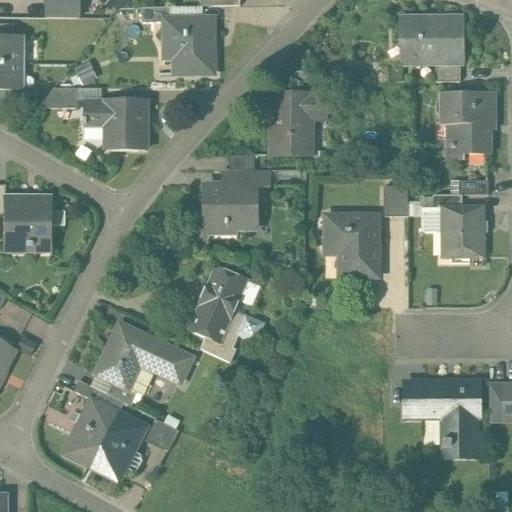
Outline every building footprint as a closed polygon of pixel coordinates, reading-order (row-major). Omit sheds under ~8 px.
[(47,0),(47,19),(78,20),(78,0),(47,0)] [(110,10),(117,0),(102,0),(101,2),(101,3),(110,10)] [(142,24),(157,23),(158,23),(163,23),(163,20),(169,20),(169,9),(141,10),(142,24)] [(214,75),(213,57),(213,19),(163,20),(164,59),(173,60),(174,76),(214,75)] [(461,64),(461,29),(461,28),(461,19),(401,19),(401,50),(401,54),(443,54),(443,63),(459,63),(459,64),(461,64)] [(0,38),(13,39),(13,29),(13,26),(0,25),(0,38)] [(22,39),(0,38),(0,64),(21,65),(22,65),(22,39)] [(435,63),(435,64),(435,83),(459,83),(459,66),(459,63),(435,63)] [(0,90),(22,91),(22,65),(0,64),(0,90)] [(93,64),(77,67),(80,84),(96,82),(93,64)] [(295,83),(309,83),(311,83),(311,73),(299,73),(295,73),(295,83)] [(0,103),(12,104),(13,98),(13,91),(0,90),(0,103)] [(76,110),(76,103),(76,90),(53,90),(37,110),(76,110)] [(100,102),(100,99),(100,98),(100,90),(77,91),(76,101),(76,102),(100,102)] [(302,158),(303,146),(303,121),(326,121),(327,96),(271,95),(270,157),(302,158)] [(491,95),(479,95),(478,95),(443,96),(443,126),(447,126),(447,162),(464,161),(464,156),(488,156),(488,121),(492,121),(491,95)] [(145,102),(93,102),(84,102),(84,103),(84,120),(83,120),(83,124),(83,126),(84,126),(84,141),(106,142),(106,151),(143,152),(145,151),(145,102)] [(254,172),(254,158),(254,157),(229,157),(229,170),(229,172),(254,172)] [(268,190),(268,184),(268,172),(221,172),(221,188),(256,188),(257,190),(268,190)] [(487,197),(488,189),(487,183),(458,183),(458,195),(458,197),(459,197),(487,197)] [(256,230),(256,213),(256,188),(205,189),(205,231),(256,230)] [(383,218),(403,219),(404,219),(408,219),(408,189),(388,189),(383,189),(383,218)] [(461,209),(462,207),(461,197),(433,197),(433,206),(433,210),(441,210),(441,209),(461,209)] [(51,202),(18,202),(3,202),(2,245),(27,245),(27,248),(32,248),(33,250),(48,250),(51,250),(51,228),(60,228),(62,226),(63,225),(63,215),(61,213),(51,213),(51,202)] [(441,210),(441,252),(442,261),(483,260),(483,224),(483,209),(441,210)] [(339,250),(339,273),(340,273),(340,279),(378,279),(378,223),(377,218),(326,219),(326,249),(339,250)] [(232,351),(237,339),(238,337),(256,345),(264,325),(245,317),(244,317),(235,314),(248,282),(215,268),(188,332),(232,351)] [(119,326),(109,347),(95,376),(126,391),(139,365),(179,384),(191,360),(190,359),(119,326)] [(232,351),(219,345),(205,339),(200,350),(227,363),(232,351)] [(0,381),(16,352),(2,344),(1,344),(0,343),(0,381)] [(100,392),(93,389),(79,382),(73,392),(94,403),(100,392)] [(130,408),(132,404),(137,394),(127,390),(127,391),(112,384),(106,395),(130,408)] [(477,451),(477,439),(477,387),(406,387),(406,414),(406,419),(452,420),(452,443),(441,443),(441,451),(477,451)] [(511,387),(502,387),(502,425),(506,425),(511,424),(511,387)] [(64,455),(87,467),(91,469),(118,415),(93,402),(85,418),(83,417),(64,455)] [(118,415),(115,422),(91,469),(117,483),(137,445),(135,444),(143,428),(118,415)] [(155,447),(164,429),(166,426),(154,420),(144,441),(155,447)] [(167,454),(176,438),(178,433),(166,426),(155,447),(167,454)]
